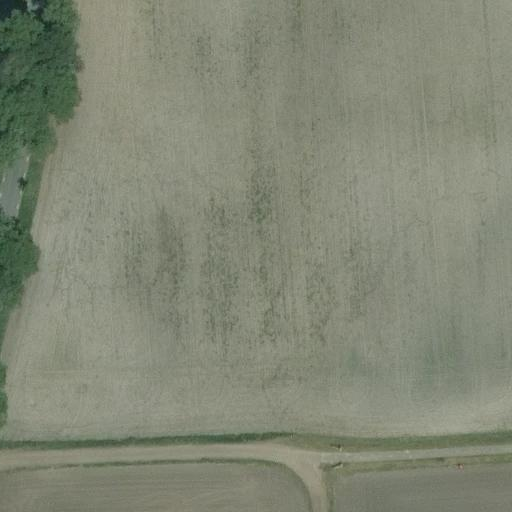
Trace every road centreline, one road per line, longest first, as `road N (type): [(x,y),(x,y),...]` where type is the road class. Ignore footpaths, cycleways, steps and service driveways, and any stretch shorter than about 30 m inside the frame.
road 1 (track): [(303,461),(267,453),(0,460)]
road 2 (tertiary): [(0,239),(38,0)]
